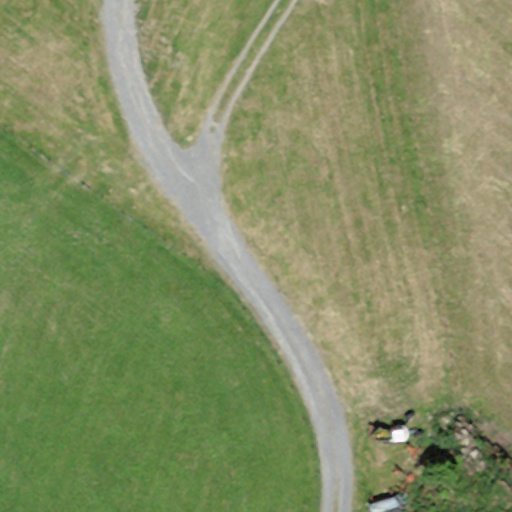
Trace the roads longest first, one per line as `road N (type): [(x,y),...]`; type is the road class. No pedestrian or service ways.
road 1 (track): [(187,193),(217,226),(323,401),(336,478),(333,511)]
road 2 (track): [(278,0),(187,193)]
road 3 (track): [(112,0),(129,88),(187,193)]
